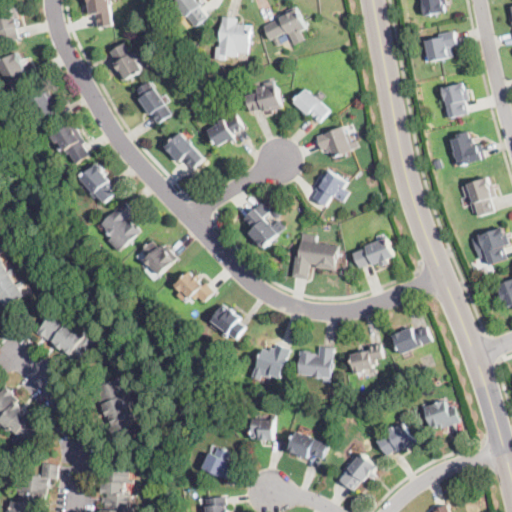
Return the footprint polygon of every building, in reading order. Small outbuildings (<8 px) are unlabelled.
[(111,0),(113,13),(115,25),(100,27),(98,14),(92,15),(89,0),(111,0)] [(196,27),(176,1),(177,0),(199,0),(204,5),(202,7),(209,17),(196,27)] [(448,0),(449,5),(446,5),(448,12),(426,16),(424,3),(425,3),(424,0),(448,0)] [(309,28),(307,29),(302,32),(300,29),(291,33),(290,31),(280,37),(283,43),(278,46),(275,39),(273,40),(266,26),(279,19),(278,16),(299,6),(309,28)] [(18,28),(20,35),(21,39),(5,43),(2,31),(0,31),(0,11),(18,7),(21,18),(20,19),(21,25),(18,26),(18,28)] [(254,28),(252,35),(251,46),(241,45),(239,56),(228,54),(227,60),(216,58),(218,46),(221,46),(222,40),(219,40),(221,28),(223,28),(225,16),(239,18),(238,23),(254,26),(254,28)] [(433,61),(432,61),(428,41),(441,38),(441,34),(456,30),(460,45),(453,46),(456,56),(433,61)] [(128,43),(134,54),(138,52),(141,58),(139,59),(145,69),(125,81),(119,71),(121,70),(120,69),(119,69),(117,66),(120,64),(113,51),(128,43)] [(30,79),(32,83),(33,84),(18,92),(13,83),(9,85),(3,74),(7,72),(2,63),(18,54),(17,53),(19,52),(24,60),(21,61),(30,79)] [(162,122),(159,124),(137,91),(153,81),(175,113),(162,122)] [(274,81),(275,86),(278,86),(285,107),(273,111),(272,107),(271,107),(272,110),(268,111),(267,108),(254,112),(249,95),(260,92),(259,88),(267,86),(266,83),(274,81)] [(466,86),(467,89),(469,89),(471,99),(467,100),(471,114),(453,119),(448,100),(447,100),(444,87),(446,87),(446,88),(463,84),(462,83),(465,82),(466,86)] [(321,123),(311,113),(308,116),(303,111),(305,109),(296,102),(309,88),(333,110),(321,123)] [(53,123),(48,126),(33,102),(51,91),(63,109),(60,111),(63,117),(53,123)] [(238,115),(243,123),(246,128),(235,135),(237,139),(232,142),(231,140),(219,147),(210,132),(209,131),(222,123),(221,121),(226,119),(227,121),(238,115)] [(87,140),(88,142),(85,144),(92,155),(79,163),(72,153),(70,154),(62,141),(59,143),(55,136),(76,123),(87,140)] [(346,126),(349,135),(352,134),(355,142),(360,140),(362,146),(354,149),(355,150),(335,158),(333,151),(329,152),(328,149),(324,150),(318,136),(325,134),(346,126)] [(471,131),(473,138),(475,137),(477,146),(484,144),(488,158),(462,166),(459,157),(458,157),(456,151),(457,151),(454,139),(460,137),(459,135),(471,131)] [(206,157),(196,167),(187,158),(181,163),(167,148),(183,132),(206,157)] [(118,194),(117,195),(108,202),(101,194),(97,198),(84,182),(86,181),(83,178),(98,166),(97,165),(99,164),(108,174),(107,175),(121,191),(118,194)] [(349,185),(346,189),(344,187),(337,196),(336,195),(328,206),(315,196),(320,190),(317,189),(331,169),(350,182),(349,185)] [(491,178),(493,185),(495,185),(499,196),(493,198),(497,211),(482,216),(480,211),(475,212),(470,196),(467,197),(464,186),(491,178)] [(128,219),(130,221),(131,220),(136,225),(137,224),(144,232),(140,235),(140,234),(121,251),(111,240),(115,236),(103,223),(127,201),(136,212),(128,219)] [(266,247),(265,248),(251,233),(255,229),(246,220),(264,202),(273,211),(266,217),(281,234),(266,247)] [(504,227),(507,234),(509,234),(511,243),(506,245),(510,258),(492,264),(489,256),(482,259),(481,256),(474,239),(481,236),(481,235),(504,226),(504,227)] [(340,254),(339,258),(338,258),(336,270),(317,267),(318,264),(312,263),(310,278),(294,276),(297,256),(301,256),(305,233),(318,235),(317,242),(341,245),(340,254)] [(391,261),(392,263),(383,266),(382,263),(375,265),(374,263),(362,268),(356,253),(369,248),(368,246),(390,237),(397,257),(391,259),(391,261)] [(161,247),(164,244),(169,250),(171,248),(181,258),(163,275),(153,265),(152,266),(146,260),(150,256),(144,250),(154,240),(161,247)] [(0,248),(5,245),(7,247),(5,249),(6,251),(2,253),(7,262),(5,264),(10,271),(16,267),(18,270),(17,270),(18,272),(13,276),(19,285),(26,280),(28,283),(22,287),(27,294),(8,307),(0,295),(0,248)] [(191,271),(197,276),(199,274),(203,278),(200,280),(205,285),(208,282),(217,291),(206,302),(201,297),(198,300),(194,296),(192,298),(184,291),(183,292),(180,288),(177,285),(179,282),(179,283),(191,271)] [(511,306),(510,307),(507,301),(506,302),(501,291),(503,290),(501,286),(511,281),(511,306)] [(225,305),(231,309),(232,308),(237,311),(236,312),(242,317),(240,321),(248,326),(238,339),(230,333),(227,337),(224,335),(227,330),(213,320),(224,304),(225,305)] [(58,309),(64,314),(64,313),(73,321),(71,324),(79,330),(80,329),(83,330),(85,327),(91,333),(89,336),(102,346),(84,369),(69,357),(71,354),(67,351),(68,349),(66,347),(64,350),(58,345),(59,344),(52,338),(50,340),(46,337),(46,338),(45,337),(39,332),(58,309)] [(429,327),(431,332),(435,341),(403,354),(395,335),(414,327),(416,332),(429,327)] [(365,372),(357,373),(357,371),(354,354),(372,351),(371,345),(382,344),(384,343),(386,358),(379,359),(380,364),(376,365),(376,368),(365,370),(365,372)] [(286,347),(291,349),(293,350),(290,356),(289,356),(281,378),(275,376),(274,379),(264,375),(262,380),(254,377),(257,367),(258,368),(265,348),(272,351),(273,347),(277,349),(279,344),(286,347)] [(335,353),(334,356),(334,363),(336,363),(336,369),(334,369),(333,377),(325,377),(325,378),(313,377),(314,375),(300,374),(302,350),(312,351),(312,353),(319,353),(319,355),(321,356),(322,347),(335,348),(335,353)] [(126,383),(129,390),(134,388),(136,391),(125,395),(129,403),(135,400),(136,403),(133,405),(136,412),(141,410),(142,413),(137,415),(138,418),(134,420),(139,432),(120,440),(119,437),(113,440),(108,427),(114,424),(112,419),(113,418),(112,415),(109,416),(101,398),(99,399),(95,389),(123,377),(126,383)] [(23,409),(24,410),(26,408),(48,428),(27,452),(20,445),(22,443),(18,439),(15,437),(19,432),(15,428),(14,428),(10,433),(6,430),(8,427),(3,423),(0,426),(0,395),(8,387),(16,394),(20,399),(18,402),(23,407),(22,408),(23,409)] [(447,400),(450,409),(457,407),(462,421),(435,431),(426,408),(447,400)] [(278,416),(277,429),(276,441),(254,439),(255,420),(255,419),(272,420),(273,415),(278,415),(278,416)] [(408,426),(419,442),(409,448),(407,446),(400,450),(400,449),(389,456),(386,451),(380,441),(391,434),(389,430),(395,426),(397,429),(407,423),(408,426)] [(328,451),(326,456),(324,459),(312,453),(310,458),(291,450),(292,446),(299,431),(331,444),(328,451)] [(233,453),(231,458),(230,461),(234,462),(227,478),(205,468),(213,452),(218,454),(221,447),(233,453)] [(370,458),(378,465),(379,464),(381,466),(375,473),(374,473),(371,477),(370,476),(365,482),(364,481),(356,490),(344,481),(343,480),(350,472),(346,469),(349,465),(352,468),(364,453),(370,458)] [(60,469),(59,477),(59,479),(53,478),(51,488),(49,488),(46,506),(37,505),(36,511),(8,511),(9,508),(13,509),(14,501),(18,502),(19,491),(15,490),(15,487),(20,488),(22,473),(43,477),(45,463),(61,465),(60,469)] [(136,480),(136,483),(127,482),(126,490),(132,490),(132,494),(133,494),(132,507),(136,508),(136,511),(127,511),(103,511),(104,497),(110,497),(110,494),(103,493),(104,484),(102,484),(102,474),(101,474),(102,463),(132,465),(131,479),(136,480)] [(229,507),(229,509),(229,511),(208,511),(207,498),(228,496),(229,507)] [(435,507),(435,511),(454,511),(452,503),(435,507)]
